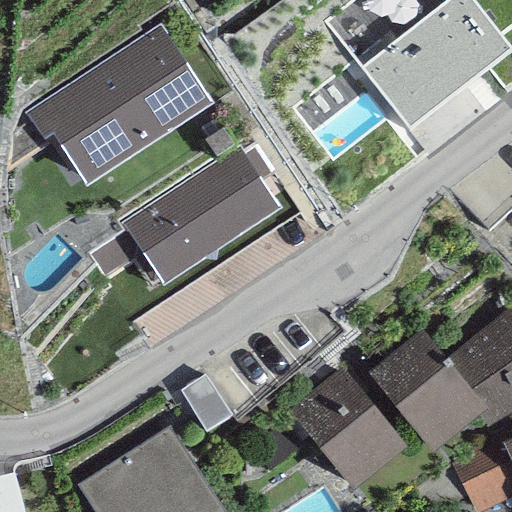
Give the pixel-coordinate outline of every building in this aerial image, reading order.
[(511,50),(471,0),(468,0),(368,80),(422,148),(511,76),(511,50)] [(51,130),(86,182),(211,99),(161,22),(26,111),(42,136),(51,130)] [(238,144),(120,220),(161,282),(278,205),(238,144)] [(511,302),(444,356),(419,324),(368,370),(435,444),(477,408),(487,423),(511,407),(511,302)] [(405,440),(343,363),(289,406),(351,483),(405,440)] [(169,423),(78,483),(96,511),(219,511),(225,508),(169,423)] [(511,436),(500,443),(511,466),(511,436)] [(497,438),(450,463),(475,511),(476,511),(511,493),(511,466),(500,443),(497,438)] [(0,511),(24,511),(14,470),(0,473),(0,511)]
